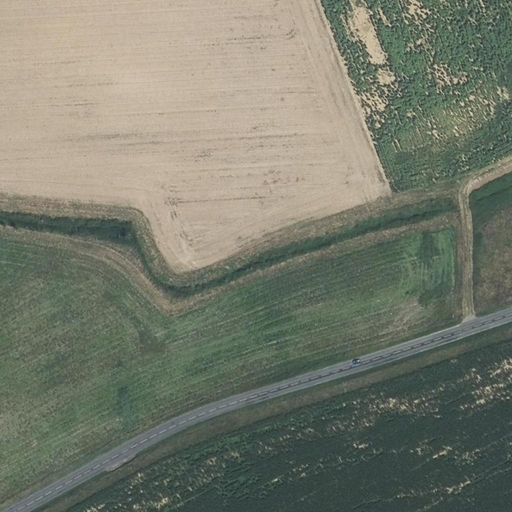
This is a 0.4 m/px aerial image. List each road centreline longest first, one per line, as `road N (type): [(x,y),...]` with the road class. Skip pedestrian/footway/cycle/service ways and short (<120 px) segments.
road 1 (tertiary): [(511,313),(173,429),(11,511)]
road 2 (track): [(469,329),(472,183),(511,160)]
